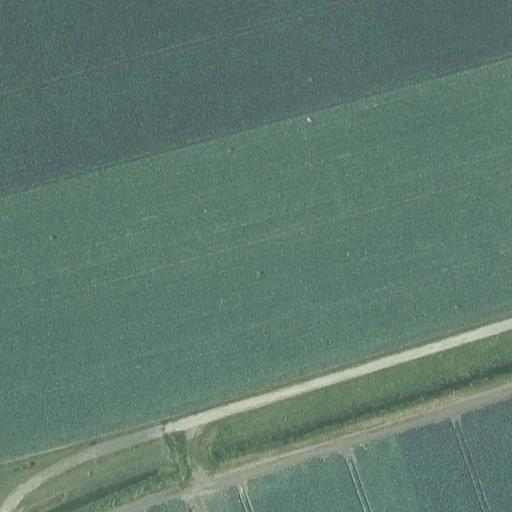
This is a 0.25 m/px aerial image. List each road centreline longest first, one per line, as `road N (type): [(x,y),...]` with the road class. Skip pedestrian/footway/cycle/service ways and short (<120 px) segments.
road 1 (unclassified): [(165,430),(511,325)]
road 2 (track): [(5,511),(23,487),(165,430)]
